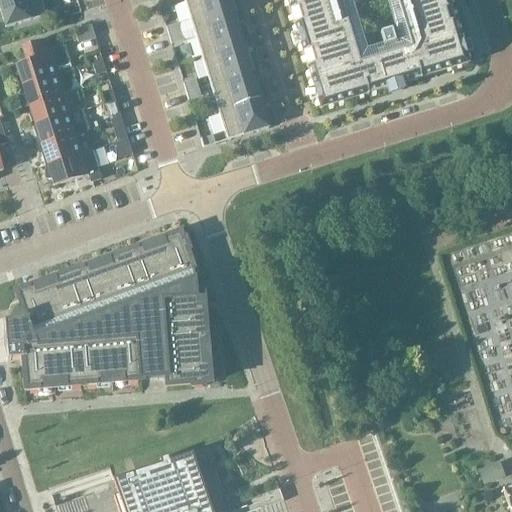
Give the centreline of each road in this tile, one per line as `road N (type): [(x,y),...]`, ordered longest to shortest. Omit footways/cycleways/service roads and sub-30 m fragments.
road 1 (residential): [(202,193),(495,103),(507,92),(507,78),(484,0)]
road 2 (residential): [(307,511),(202,193)]
road 3 (residential): [(181,198),(119,0)]
road 4 (residential): [(0,264),(181,198)]
